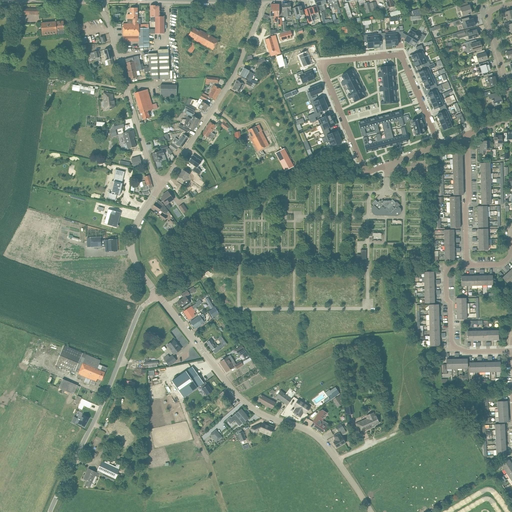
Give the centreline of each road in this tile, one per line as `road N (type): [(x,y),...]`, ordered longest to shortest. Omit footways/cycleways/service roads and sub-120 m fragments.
road 1 (unclassified): [(336,459),(310,432),(242,400),(157,294)]
road 2 (unclassified): [(49,511),(139,309),(157,294)]
road 3 (residential): [(439,144),(399,55),(323,64),(343,119)]
road 4 (unclassified): [(163,183),(230,80),(260,0)]
road 5 (unclassified): [(163,183),(150,167),(102,0)]
road 6 (residential): [(510,351),(453,347),(446,265),(465,265)]
road 7 (residential): [(343,119),(366,169),(439,144)]
road 8 (residential): [(465,265),(467,134)]
road 9 (unclassified): [(157,294),(135,264),(131,241),(163,183)]
